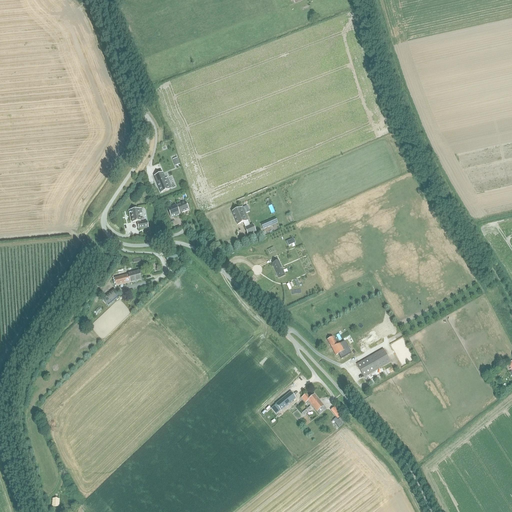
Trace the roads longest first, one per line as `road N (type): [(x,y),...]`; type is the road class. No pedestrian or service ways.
road 1 (unclassified): [(431,511),(403,461),(296,344)]
road 2 (unclassified): [(285,330),(203,253),(155,244)]
road 3 (unclassified): [(147,119),(100,0)]
